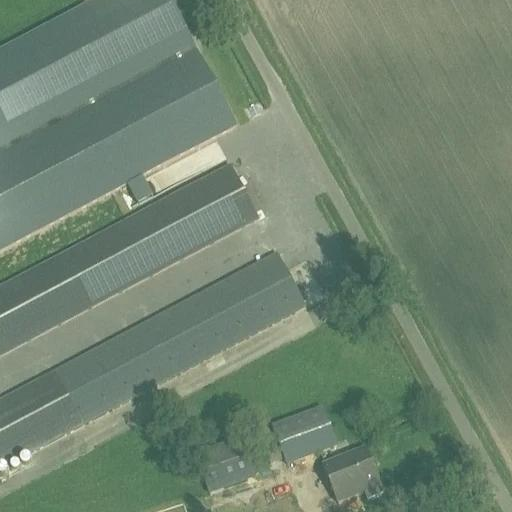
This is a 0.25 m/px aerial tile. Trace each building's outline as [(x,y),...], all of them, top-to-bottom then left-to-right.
[(0,254),(236,129),(167,0),(101,0),(0,53),(0,254)] [(0,471),(305,309),(277,256),(0,403),(0,358),(258,221),(230,168),(0,289),(0,471)] [(279,442),(329,424),(323,406),(273,424),(279,442)] [(329,424),(279,442),(288,466),(338,448),(329,424)] [(241,442),(196,459),(209,496),(255,479),(241,442)] [(285,460),(279,443),(265,448),(271,465),(285,460)] [(368,502),(384,495),(365,449),(322,466),(338,505),(365,494),(368,502)]
